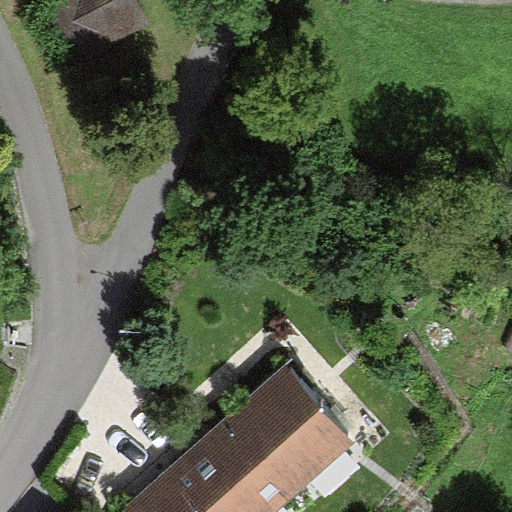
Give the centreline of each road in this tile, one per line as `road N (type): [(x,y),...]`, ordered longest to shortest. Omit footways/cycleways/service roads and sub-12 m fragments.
road 1 (unclassified): [(64,360),(122,263),(246,0)]
road 2 (residential): [(64,360),(44,194),(0,56)]
road 3 (residential): [(0,479),(64,360)]
